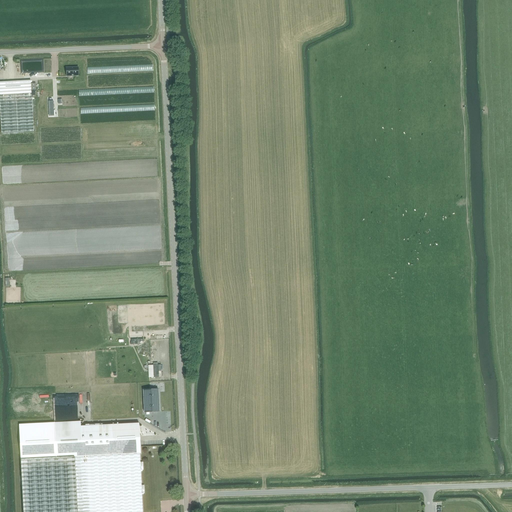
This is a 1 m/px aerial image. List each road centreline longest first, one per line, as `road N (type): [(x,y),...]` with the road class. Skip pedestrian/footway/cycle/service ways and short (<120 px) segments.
road 1 (unclassified): [(162,47),(186,495)]
road 2 (unclassified): [(186,495),(511,485)]
road 3 (unclassified): [(0,53),(162,47)]
